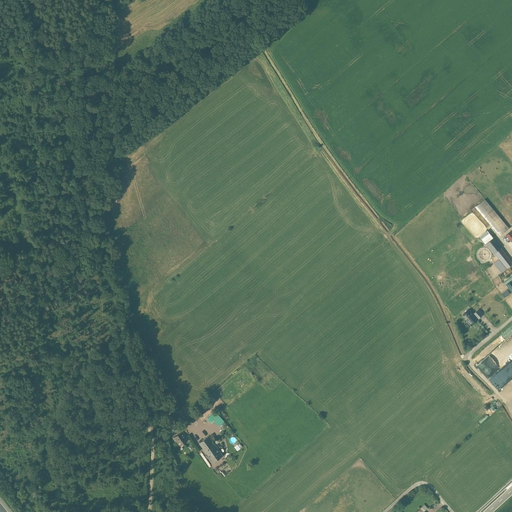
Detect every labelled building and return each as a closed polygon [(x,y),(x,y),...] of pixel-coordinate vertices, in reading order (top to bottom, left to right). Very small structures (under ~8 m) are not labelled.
[(484,200),(475,207),(500,236),(509,228),(484,200)] [(504,220),(508,217),(503,210),(499,213),(504,220)] [(486,244),(493,253),(500,248),(493,238),(486,244)] [(493,253),(498,260),(505,254),(500,248),(493,253)] [(511,264),(511,262),(505,254),(498,260),(494,263),(502,273),(511,264)] [(477,319),(468,309),(463,314),(464,315),(464,316),(466,319),(467,318),(468,320),(470,323),(471,323),(472,324),(477,319)] [(483,314),(478,309),(473,314),(478,319),(483,314)] [(493,350),(483,360),(495,373),(511,358),(511,326),(489,346),(493,350)] [(511,362),(500,374),(504,378),(506,377),(509,380),(511,377),(511,362)] [(212,396),(207,401),(211,405),(216,401),(212,396)] [(498,400),(485,412),(490,417),(502,405),(498,400)] [(207,401),(197,409),(201,415),(212,406),(211,405),(207,401)] [(197,409),(191,415),(195,420),(201,415),(197,409)] [(215,411),(210,416),(219,426),(224,421),(215,411)] [(224,422),(219,426),(223,431),(228,427),(224,422)] [(182,432),(174,437),(179,444),(181,442),(183,444),(187,441),(184,436),(185,436),(182,432)] [(209,437),(199,444),(213,463),(223,456),(209,437)]
